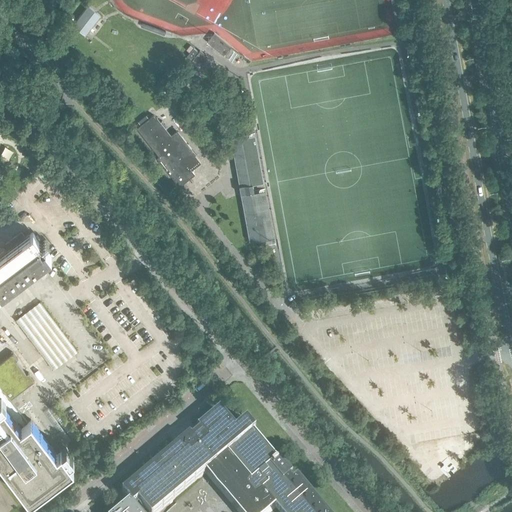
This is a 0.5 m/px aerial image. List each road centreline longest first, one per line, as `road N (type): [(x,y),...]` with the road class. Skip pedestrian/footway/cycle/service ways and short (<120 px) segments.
road 1 (tertiary): [(242,365),(41,121),(15,100)]
road 2 (secondary): [(445,0),(511,343)]
road 3 (secondary): [(511,216),(472,0)]
road 4 (unclassified): [(62,511),(223,377)]
road 5 (residential): [(368,511),(242,365)]
